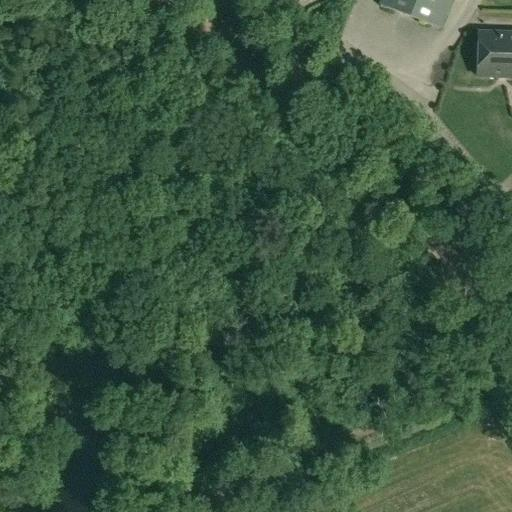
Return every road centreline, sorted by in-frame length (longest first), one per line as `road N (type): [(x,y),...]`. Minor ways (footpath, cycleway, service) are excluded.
road 1 (track): [(135,0),(355,137),(422,241),(511,305)]
road 2 (unclassified): [(388,103),(240,0)]
road 3 (unclassified): [(511,219),(388,103)]
road 4 (unclassified): [(388,103),(446,39),(466,0)]
